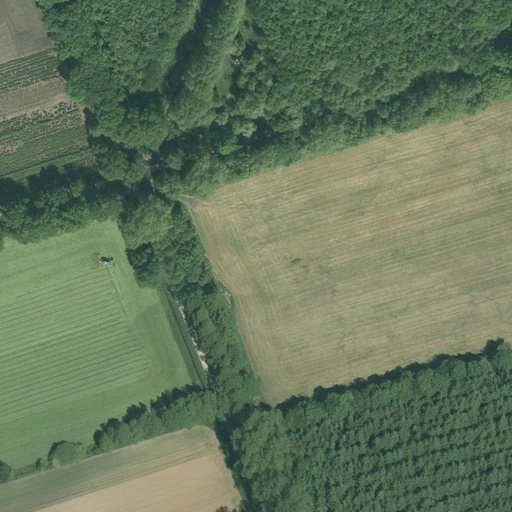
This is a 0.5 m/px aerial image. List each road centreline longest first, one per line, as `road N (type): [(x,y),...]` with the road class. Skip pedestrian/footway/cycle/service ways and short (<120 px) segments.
road 1 (track): [(269,511),(62,0)]
road 2 (unclassified): [(0,213),(511,54)]
